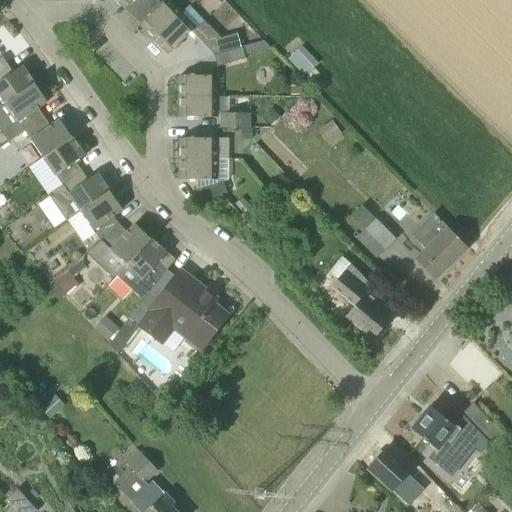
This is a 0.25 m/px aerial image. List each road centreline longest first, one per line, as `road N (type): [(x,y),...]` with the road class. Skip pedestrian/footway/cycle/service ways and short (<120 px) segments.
road 1 (residential): [(377,406),(155,196)]
road 2 (residential): [(155,196),(148,69),(93,15),(22,19)]
road 3 (residential): [(155,196),(22,19)]
road 4 (tertiary): [(377,406),(511,236)]
road 5 (tertiary): [(290,511),(377,406)]
